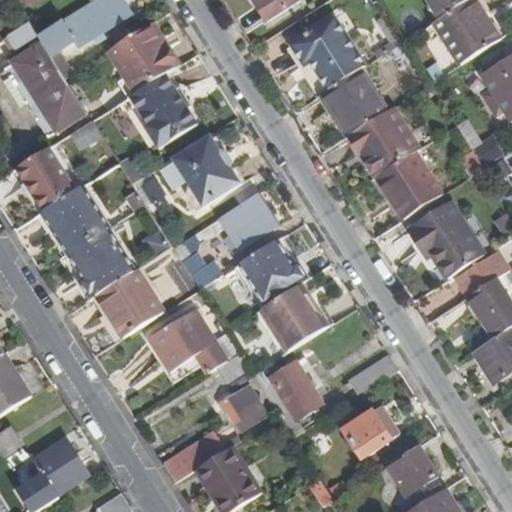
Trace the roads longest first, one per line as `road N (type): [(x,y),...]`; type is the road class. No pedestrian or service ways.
road 1 (residential): [(192,0),(511,501)]
road 2 (residential): [(163,511),(0,255)]
